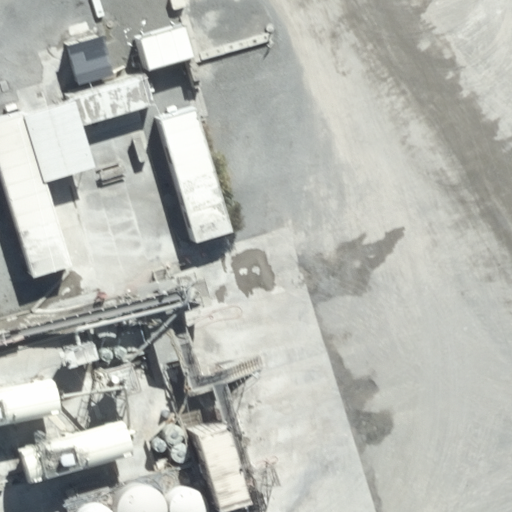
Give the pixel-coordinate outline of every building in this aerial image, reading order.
[(134,37),(143,66),(188,53),(179,23),(134,37)] [(74,80),(106,72),(96,34),(64,42),(74,80)] [(82,122),(151,102),(142,71),(73,91),(82,122)] [(89,164),(68,96),(0,116),(0,181),(28,274),(65,262),(40,179),(89,164)] [(227,226),(192,107),(155,118),(190,238),(227,226)] [(202,301),(192,268),(132,285),(154,362),(175,356),(162,313),(202,301)] [(0,422),(52,412),(45,378),(0,387),(0,422)] [(12,446),(22,480),(127,450),(117,416),(12,446)] [(185,431),(210,508),(244,497),(218,420),(185,431)]
